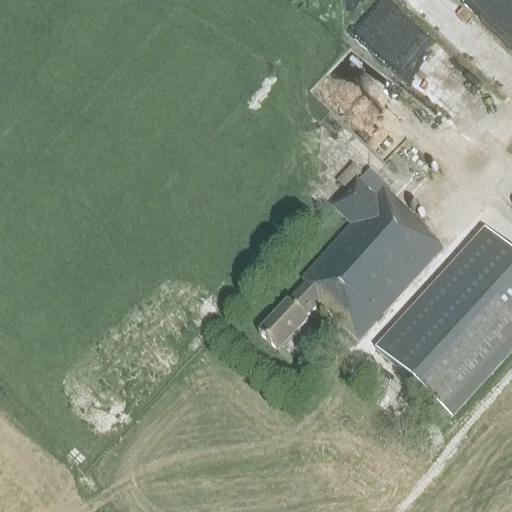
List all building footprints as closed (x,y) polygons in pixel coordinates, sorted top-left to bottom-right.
[(328,18),(343,0),(330,0),(321,11),(328,18)] [(362,174),(353,165),(337,183),(346,192),(362,174)] [(429,233),(386,192),(388,189),(370,172),(359,184),(358,182),(333,209),(352,227),(303,281),(306,285),(259,336),(279,354),(308,322),(305,320),(319,306),(358,343),(443,251),(427,235),(429,233)] [(493,270),(511,249),(511,242),(480,213),(457,238),(493,270)] [(406,380),(452,422),(511,357),(511,312),(489,291),(406,380)]
